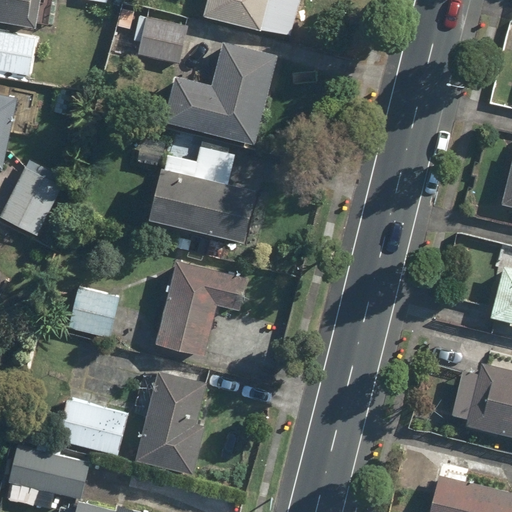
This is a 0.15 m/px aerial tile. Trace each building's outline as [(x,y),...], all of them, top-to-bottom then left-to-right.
[(46,0),(0,0),(0,17),(42,25),(46,0)] [(212,0),(209,14),(295,35),(303,0),(212,0)] [(197,16),(145,9),(138,58),(190,65),(197,16)] [(42,33),(0,27),(0,71),(36,76),(42,33)] [(282,54),(224,39),(213,83),(178,74),(167,119),(259,143),(282,54)] [(0,166),(9,168),(22,95),(0,91),(0,166)] [(197,160),(173,154),(157,218),(252,242),(266,187),(233,179),(240,147),(202,138),(197,160)] [(73,177),(34,156),(0,218),(40,239),(73,177)] [(511,158),(501,203),(511,205),(511,158)] [(251,276),(183,258),(161,341),(209,354),(222,305),(242,310),(251,276)] [(511,263),(508,263),(494,316),(511,320),(511,263)] [(124,292),(79,284),(71,329),(116,337),(124,292)] [(511,366),(484,359),(480,371),(469,368),(459,412),(473,416),(470,424),(511,434),(511,366)] [(213,381),(166,366),(138,455),(196,473),(212,425),(200,422),(213,381)] [(137,416),(68,397),(56,437),(126,456),(137,416)] [(92,461),(21,440),(12,472),(82,493),(92,461)] [(511,511),(511,492),(439,473),(428,511),(511,511)] [(155,511),(84,496),(80,511),(155,511)]
